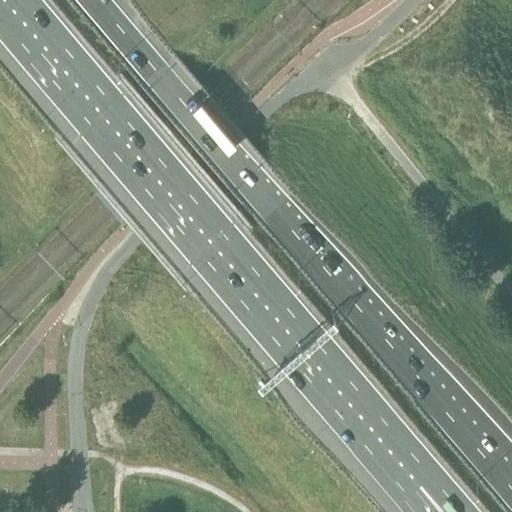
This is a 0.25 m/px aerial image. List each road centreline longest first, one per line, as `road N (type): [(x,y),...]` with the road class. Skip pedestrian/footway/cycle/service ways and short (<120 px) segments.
road 1 (unclassified): [(85,511),(77,342),(102,273),(279,102),(362,47),(414,0)]
road 2 (motorway): [(511,489),(93,0)]
road 3 (motorway): [(3,0),(418,479)]
